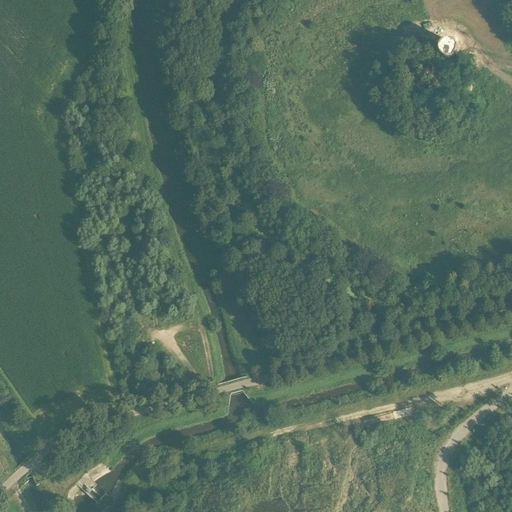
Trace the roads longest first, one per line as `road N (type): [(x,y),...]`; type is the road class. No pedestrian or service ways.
road 1 (unclassified): [(0,491),(60,439),(89,425),(511,311)]
road 2 (track): [(296,436),(166,455),(102,511)]
road 3 (track): [(511,391),(453,443),(438,471),(446,511)]
road 4 (track): [(463,0),(488,106),(511,127)]
